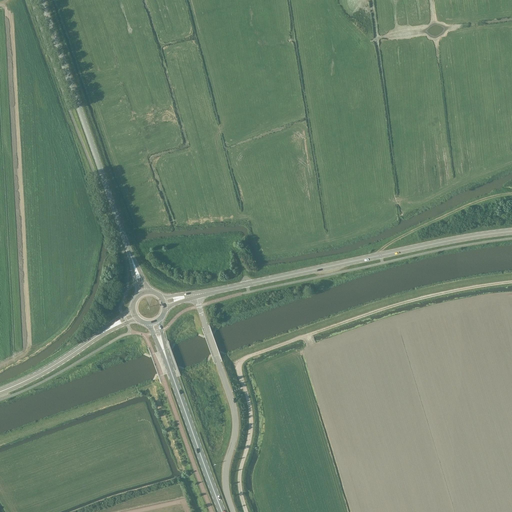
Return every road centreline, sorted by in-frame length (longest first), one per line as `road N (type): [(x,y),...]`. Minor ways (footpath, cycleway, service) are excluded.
road 1 (primary): [(511,231),(196,294)]
road 2 (track): [(244,386),(241,359),(388,307),(511,282)]
road 3 (tertiary): [(131,258),(41,0)]
road 4 (unclassified): [(232,511),(224,477),(235,416),(196,294)]
road 5 (primary): [(221,511),(163,349)]
road 6 (track): [(361,259),(476,200),(511,192)]
road 7 (track): [(245,511),(239,477),(251,417),(244,386)]
